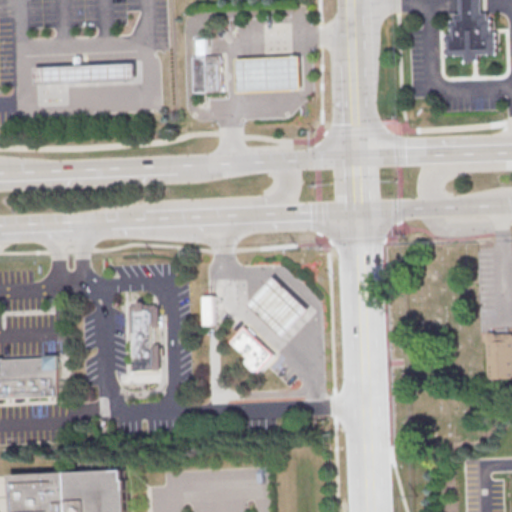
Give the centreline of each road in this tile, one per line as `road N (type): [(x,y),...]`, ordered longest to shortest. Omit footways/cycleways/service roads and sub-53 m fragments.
road 1 (tertiary): [(374,511),(364,211)]
road 2 (secondary): [(168,167),(0,171)]
road 3 (secondary): [(0,225),(146,219)]
road 4 (secondary): [(146,219),(271,213)]
road 5 (tertiary): [(363,157),(359,33)]
